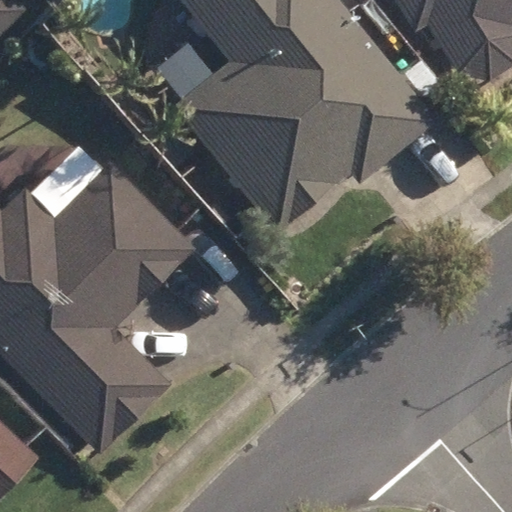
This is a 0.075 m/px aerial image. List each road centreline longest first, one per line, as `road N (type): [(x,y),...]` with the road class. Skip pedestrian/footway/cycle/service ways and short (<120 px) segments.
road 1 (residential): [(258,511),(394,388)]
road 2 (residential): [(394,388),(503,511)]
road 3 (residential): [(394,388),(511,293)]
